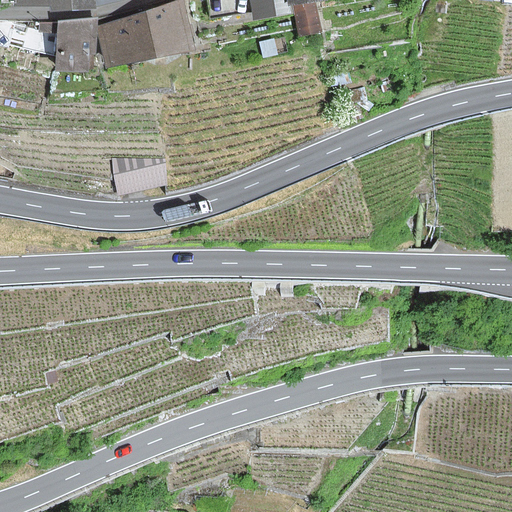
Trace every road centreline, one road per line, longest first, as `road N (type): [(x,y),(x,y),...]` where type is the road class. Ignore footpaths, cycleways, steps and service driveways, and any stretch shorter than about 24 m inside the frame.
road 1 (primary): [(511,94),(403,122),(209,201),(151,215),(93,216),(0,200)]
road 2 (primary): [(511,369),(381,375),(287,396),(0,502)]
road 3 (primary): [(0,272),(198,263),(511,270)]
road 4 (residential): [(147,0),(0,15)]
